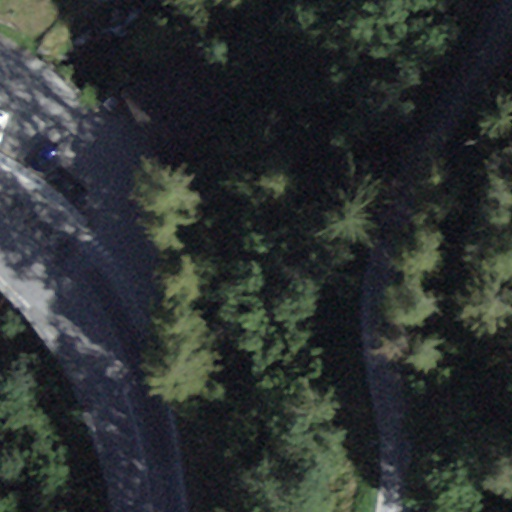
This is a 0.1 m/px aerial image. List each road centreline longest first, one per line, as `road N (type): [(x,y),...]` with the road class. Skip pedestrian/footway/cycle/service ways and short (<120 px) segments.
road 1 (residential): [(511,14),(433,124),(394,202),(374,291),(385,511)]
road 2 (residential): [(0,72),(78,137),(97,169),(129,297),(131,416)]
road 3 (secondary): [(0,216),(77,294),(115,362),(131,416)]
